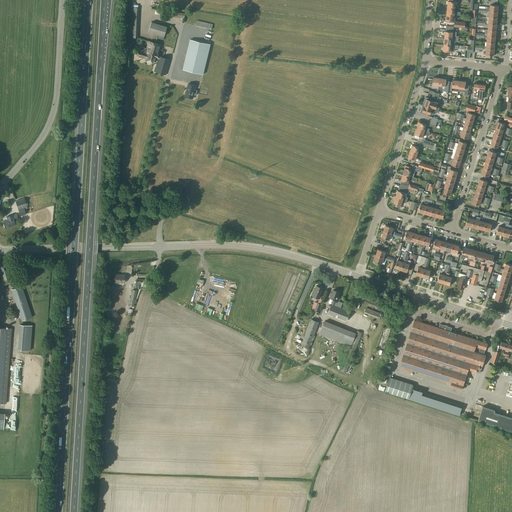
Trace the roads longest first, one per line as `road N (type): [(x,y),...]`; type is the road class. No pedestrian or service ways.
road 1 (motorway): [(88,0),(58,511)]
road 2 (motorway): [(73,511),(103,0)]
road 3 (unclassified): [(0,187),(50,119),(60,0)]
road 4 (unclassified): [(159,246),(241,246),(357,276)]
road 5 (residential): [(159,246),(159,213),(138,186),(168,76)]
road 6 (residential): [(451,231),(501,68)]
road 7 (unclassified): [(0,251),(159,246)]
road 8 (residential): [(377,210),(425,59)]
road 9 (unclassified): [(357,276),(506,324)]
road 10 (unknown): [(417,307),(394,370),(447,393),(473,394)]
